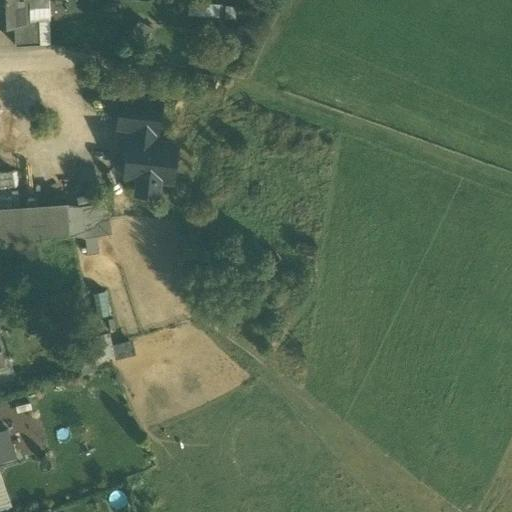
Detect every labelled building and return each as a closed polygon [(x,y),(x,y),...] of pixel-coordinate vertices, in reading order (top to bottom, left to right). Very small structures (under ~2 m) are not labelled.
[(48,0),(0,0),(0,25),(1,25),(3,22),(14,22),(26,21),(26,20),(38,20),(50,19),(48,0)] [(26,21),(14,22),(15,46),(39,45),(38,20),(26,20),(26,21)] [(160,103),(121,98),(118,126),(137,128),(153,130),(157,131),(160,103)] [(176,145),(152,142),(153,130),(137,128),(136,140),(128,139),(124,175),(139,176),(138,192),(155,194),(157,178),(172,180),(176,145)] [(102,358),(136,351),(133,339),(115,343),(112,332),(97,335),(102,358)] [(8,430),(0,431),(0,466),(6,465),(5,458),(16,455),(8,430)]
